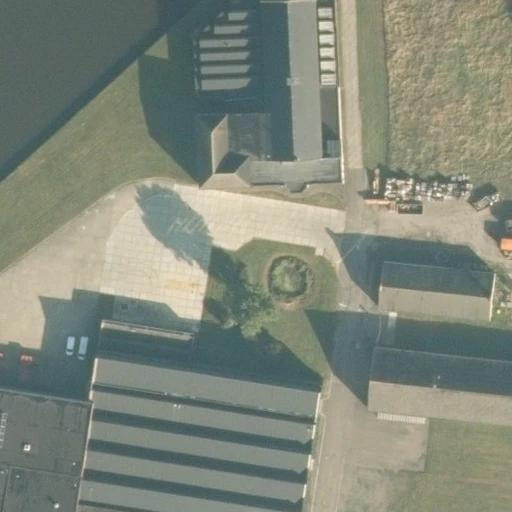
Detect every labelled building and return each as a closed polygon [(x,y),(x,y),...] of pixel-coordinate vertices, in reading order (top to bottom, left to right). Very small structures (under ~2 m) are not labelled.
[(227,114),(340,108),(335,0),(234,0),(195,38),(198,100),(226,99),(227,114)] [(340,108),(227,114),(198,115),(200,188),(286,184),(286,186),(293,193),(302,193),(309,186),(308,183),(343,182),(340,108)] [(385,262),(380,308),(491,320),(496,274),(385,262)] [(95,402),(77,511),(302,511),(323,384),(190,363),(194,333),(100,318),(87,397),(95,402)] [(369,408),(430,415),(511,423),(511,361),(375,347),(369,408)] [(77,511),(95,402),(87,397),(87,400),(0,385),(0,511),(77,511)]
